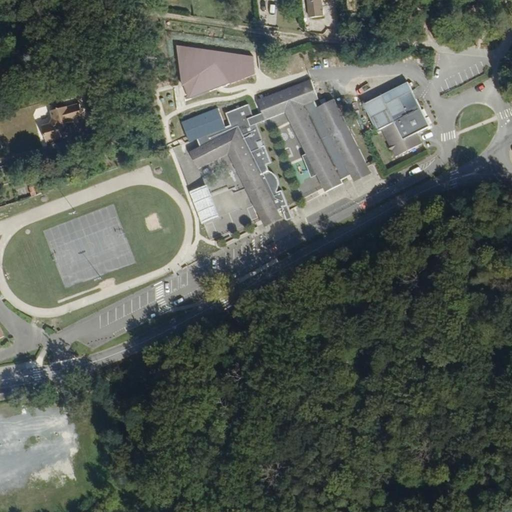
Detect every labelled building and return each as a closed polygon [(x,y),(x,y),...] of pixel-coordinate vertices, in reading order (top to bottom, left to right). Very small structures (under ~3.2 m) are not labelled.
[(328,26),(325,0),(311,0),(315,28),(328,26)] [(121,37),(96,43),(99,52),(123,45),(121,37)] [(99,52),(96,43),(89,46),(91,55),(99,52)] [(254,56),(177,46),(181,86),(189,100),(255,75),(254,56)] [(256,101),(261,114),(263,120),(283,111),(306,155),(323,147),(331,161),(314,170),(324,188),(326,191),(342,182),(341,178),(346,175),(345,173),(366,162),(332,98),(315,107),(312,100),(309,96),(314,93),(308,78),(256,101)] [(404,80),(379,94),(384,102),(409,88),(404,80)] [(384,102),(379,94),(361,103),(376,130),(380,128),(395,155),(421,141),(416,130),(428,124),(409,88),(384,102)] [(246,121),(251,118),(246,105),(225,114),(230,126),(225,128),(196,140),(199,148),(189,153),(197,169),(227,153),(246,190),(260,183),(263,188),(258,190),(258,193),(250,197),(262,219),(265,225),(282,216),(278,210),(282,208),(287,220),(292,217),(288,207),(280,188),(275,191),(272,187),(274,182),(274,179),(273,175),(270,174),(266,171),(263,164),(269,161),(263,145),(256,147),(254,142),(261,140),(254,124),(247,126),(246,121)] [(85,119),(82,106),(53,111),(55,119),(52,125),(44,127),(48,142),(62,138),(61,130),(65,124),(72,123),(72,122),(85,119)] [(263,120),(261,114),(251,118),(246,121),(247,126),(254,124),(263,120)] [(323,147),(306,155),(314,170),(331,161),(323,147)] [(371,171),(366,162),(345,173),(346,175),(352,172),(356,180),(371,171)] [(260,183),(246,190),(250,197),(258,193),(258,190),(263,188),(260,183)] [(192,196),(203,224),(214,219),(202,191),(192,196)] [(283,219),(282,216),(265,225),(267,228),(283,219)]
